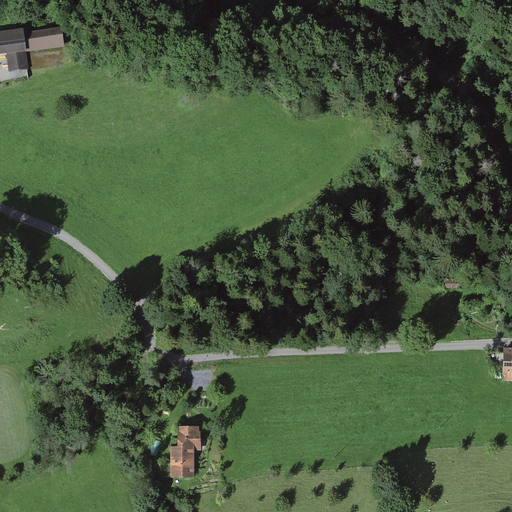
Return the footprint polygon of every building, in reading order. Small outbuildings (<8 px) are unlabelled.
[(0,35),(0,56),(7,56),(27,53),(25,43),(24,33),(0,35)] [(25,43),(27,53),(63,49),(62,38),(25,43)] [(29,71),(27,53),(7,56),(9,73),(29,71)] [(511,352),(502,353),(504,384),(511,383),(511,352)] [(195,479),(194,451),(201,451),(200,427),(177,429),(178,449),(172,449),(174,480),(195,479)]
